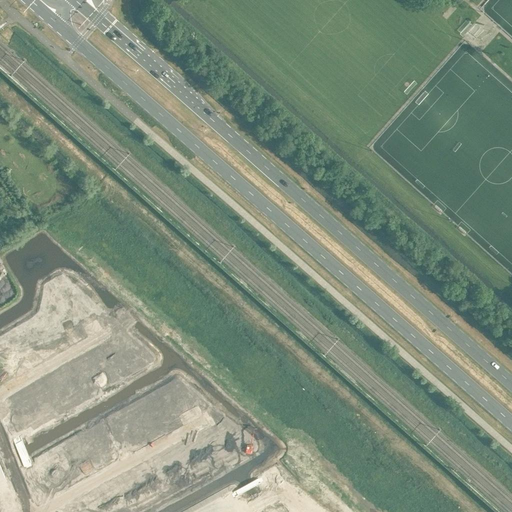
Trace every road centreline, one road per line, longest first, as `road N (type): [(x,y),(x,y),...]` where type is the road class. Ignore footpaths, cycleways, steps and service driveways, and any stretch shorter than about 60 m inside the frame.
road 1 (primary): [(56,20),(511,422)]
road 2 (primary): [(511,392),(78,3)]
road 3 (residential): [(207,421),(41,511)]
road 4 (residential): [(0,401),(124,331)]
